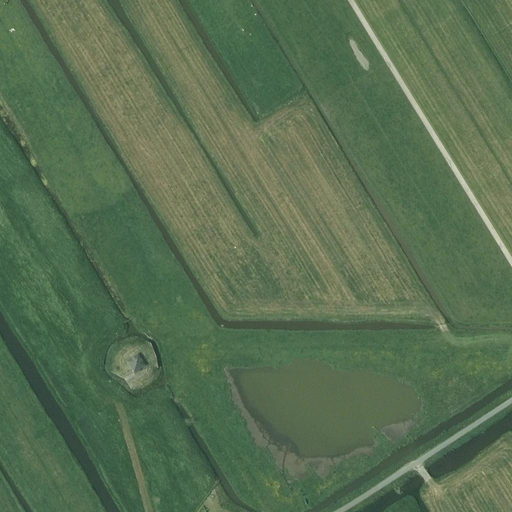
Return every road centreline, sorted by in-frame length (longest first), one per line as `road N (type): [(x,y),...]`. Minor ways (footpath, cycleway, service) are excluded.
road 1 (track): [(351,0),(511,262)]
road 2 (track): [(339,511),(511,402)]
